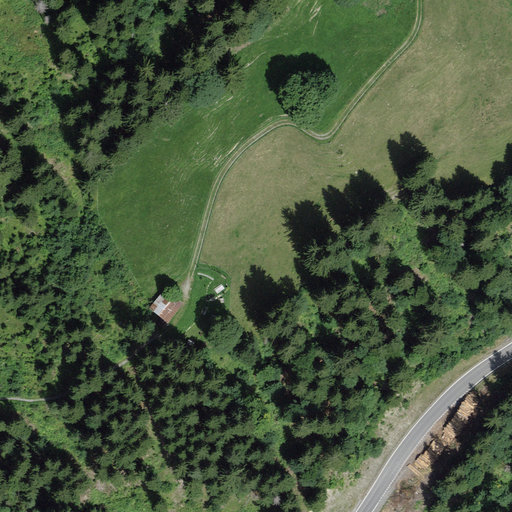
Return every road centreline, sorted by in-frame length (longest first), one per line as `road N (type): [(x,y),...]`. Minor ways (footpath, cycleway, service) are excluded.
road 1 (track): [(419,0),(418,24),(330,138),(293,120),(277,122),(238,151),(215,183),(176,322)]
road 2 (tertiary): [(366,511),(448,396),(511,348)]
